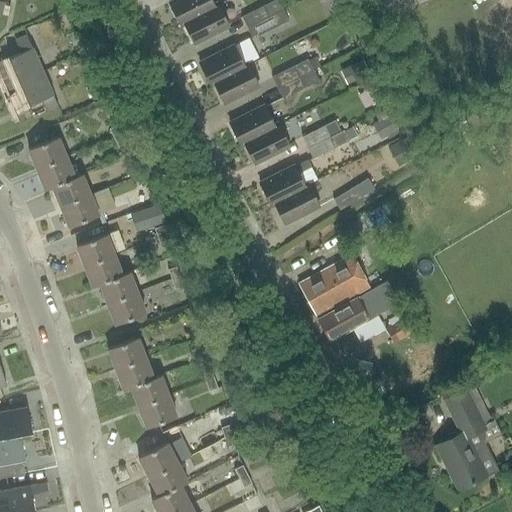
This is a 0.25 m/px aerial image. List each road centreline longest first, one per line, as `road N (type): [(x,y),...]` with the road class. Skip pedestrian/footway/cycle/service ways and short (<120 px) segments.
road 1 (tertiary): [(380,511),(125,0)]
road 2 (residential): [(91,511),(58,371),(0,214)]
